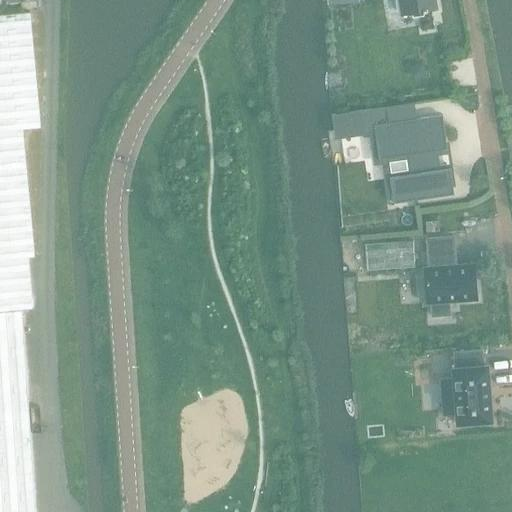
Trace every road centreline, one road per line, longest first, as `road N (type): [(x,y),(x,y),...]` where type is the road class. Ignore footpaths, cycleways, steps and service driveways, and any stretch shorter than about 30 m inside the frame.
road 1 (residential): [(217,0),(138,125),(120,171),(114,228),(133,511)]
road 2 (unclassified): [(467,0),(495,147),(511,314)]
